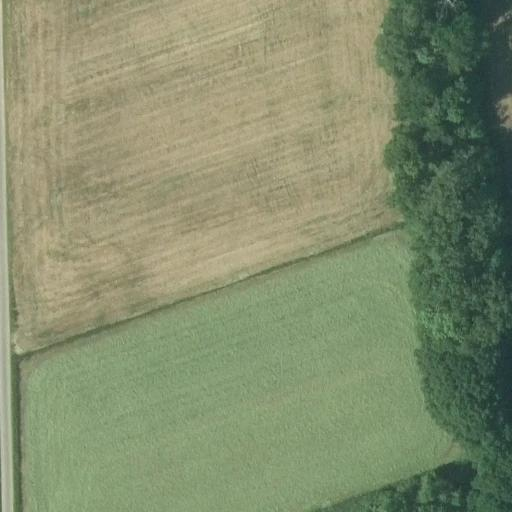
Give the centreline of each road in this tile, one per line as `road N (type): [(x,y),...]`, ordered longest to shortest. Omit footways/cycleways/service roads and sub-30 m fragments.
road 1 (track): [(412,0),(460,345),(508,511)]
road 2 (track): [(0,229),(6,511)]
